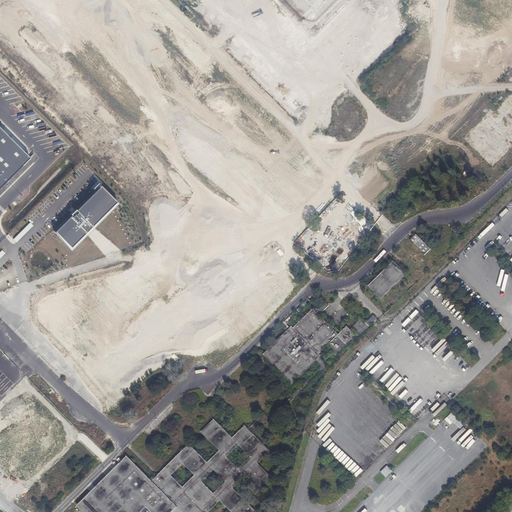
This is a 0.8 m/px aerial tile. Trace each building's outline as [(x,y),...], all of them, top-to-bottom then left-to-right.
[(200,0),(209,10),(202,9),(216,23),(204,35),(210,41),(219,33),(221,28),(258,66),(250,81),(298,129),(324,104),(312,92),(395,11),(386,11),(396,0),(200,0)] [(32,102),(75,145),(76,144),(73,136),(76,134),(71,132),(72,128),(77,126),(69,124),(69,122),(72,121),(73,123),(74,118),(68,116),(71,113),(69,111),(71,110),(68,110),(66,102),(61,101),(60,97),(57,96),(50,89),(46,88),(47,92),(43,95),(40,96),(38,95),(35,96),(32,93),(34,99),(32,102)] [(0,127),(0,184),(29,156),(0,127)] [(98,185),(53,230),(69,246),(114,201),(98,185)] [(432,249),(417,234),(410,240),(425,256),(432,249)] [(394,262),(370,286),(382,299),(407,275),(394,262)] [(0,288),(9,286),(6,278),(0,279),(0,288)] [(294,329),(292,327),(265,355),(294,384),(321,356),(320,355),(329,347),(337,355),(347,345),(338,336),(340,335),(314,309),(294,329)] [(365,325),(361,320),(353,328),(361,336),(374,323),(371,319),(365,325)] [(179,359),(175,353),(171,358),(176,362),(179,359)] [(128,457),(79,506),(85,511),(210,511),(221,501),(232,511),(254,511),(256,511),(234,489),(246,476),(258,489),(271,476),(258,464),(271,452),(246,427),(234,439),(215,420),(203,432),(221,451),(209,464),(190,445),(153,482),(128,457)]
